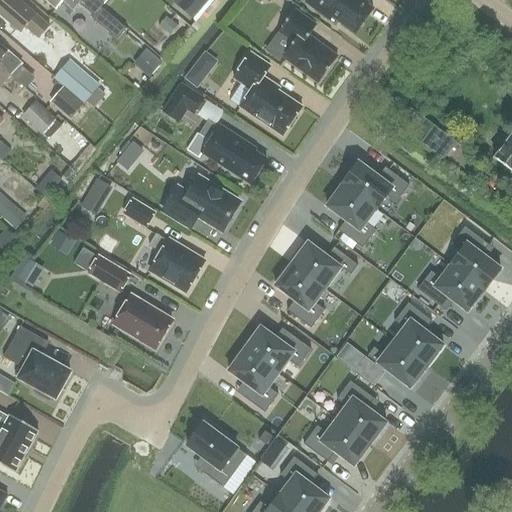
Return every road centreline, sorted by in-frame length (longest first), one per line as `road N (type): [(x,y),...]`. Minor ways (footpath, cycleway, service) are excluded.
road 1 (residential): [(431,0),(306,168),(157,436),(99,401),(44,511)]
road 2 (tertiary): [(380,511),(511,333)]
